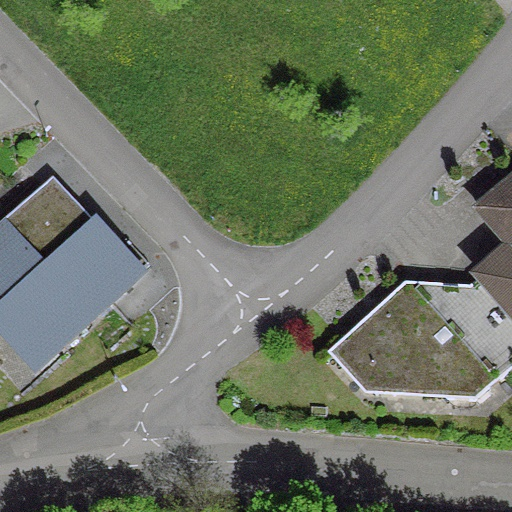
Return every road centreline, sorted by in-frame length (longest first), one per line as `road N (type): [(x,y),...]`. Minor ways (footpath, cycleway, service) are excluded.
road 1 (residential): [(511,63),(368,241),(241,347)]
road 2 (residential): [(0,49),(232,301),(241,347)]
road 3 (residential): [(511,486),(392,470),(150,479)]
road 4 (residential): [(241,347),(175,396),(150,479)]
road 5 (residential): [(150,479),(0,494)]
